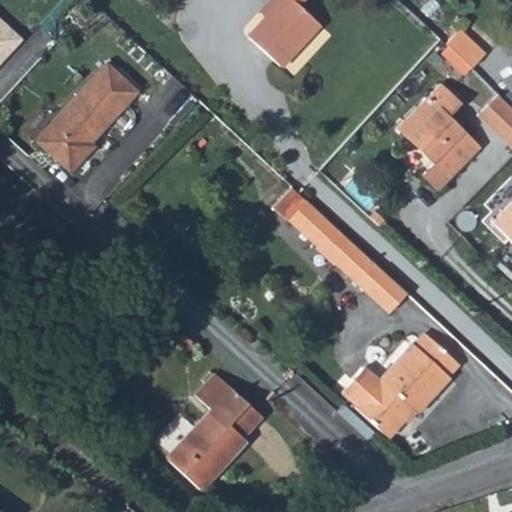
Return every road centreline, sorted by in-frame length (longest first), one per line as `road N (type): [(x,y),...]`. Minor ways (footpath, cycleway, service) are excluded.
road 1 (unknown): [(393,502),(291,399),(2,142)]
road 2 (residential): [(363,511),(511,464)]
